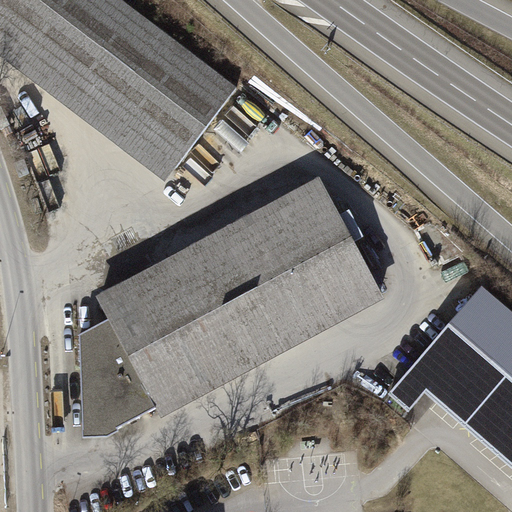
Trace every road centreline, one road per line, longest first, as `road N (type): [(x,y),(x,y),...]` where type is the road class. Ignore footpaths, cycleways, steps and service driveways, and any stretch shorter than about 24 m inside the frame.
road 1 (trunk): [(236,0),(511,240)]
road 2 (primary): [(35,511),(20,283),(0,191)]
road 3 (trunk): [(328,0),(511,125)]
